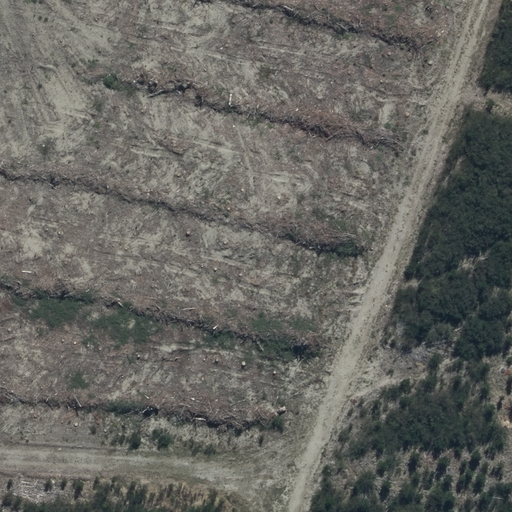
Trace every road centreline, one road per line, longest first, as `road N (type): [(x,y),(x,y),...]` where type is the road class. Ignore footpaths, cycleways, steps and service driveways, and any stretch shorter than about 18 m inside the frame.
road 1 (track): [(447,0),(261,511)]
road 2 (track): [(277,464),(0,447)]
